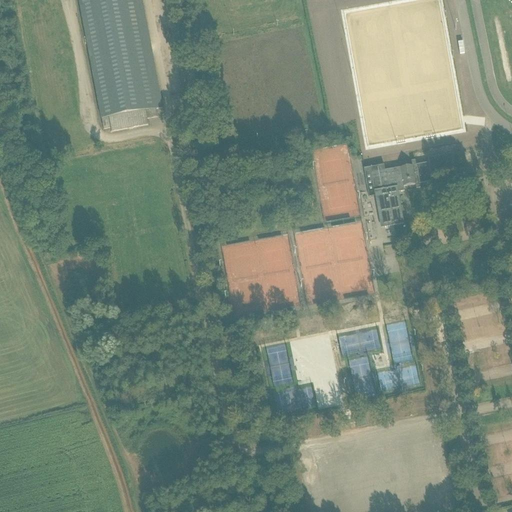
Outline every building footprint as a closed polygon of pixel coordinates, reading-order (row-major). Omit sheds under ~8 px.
[(110,129),(111,133),(148,126),(147,119),(157,118),(156,110),(162,108),(141,0),(78,0),(103,130),(110,129)] [(403,186),(445,179),(444,175),(465,171),(462,149),(399,161),(400,168),(403,186)] [(403,186),(400,168),(382,171),(381,167),(384,166),(363,169),(367,189),(377,187),(385,228),(404,225),(397,188),(403,187),(403,186)] [(286,236),(225,245),(224,254),(226,265),(231,264),(232,271),(236,272),(237,280),(259,283),(268,282),(283,280),(284,273),(283,269),(284,262),(283,252),(284,244),(284,243),(289,242),(288,236),(286,236)] [(285,314),(287,326),(289,325),(290,332),(296,331),(293,313),(285,314)] [(264,369),(283,369),(283,345),(264,345),(264,369)] [(355,421),(357,427),(366,425),(365,419),(355,421)]
